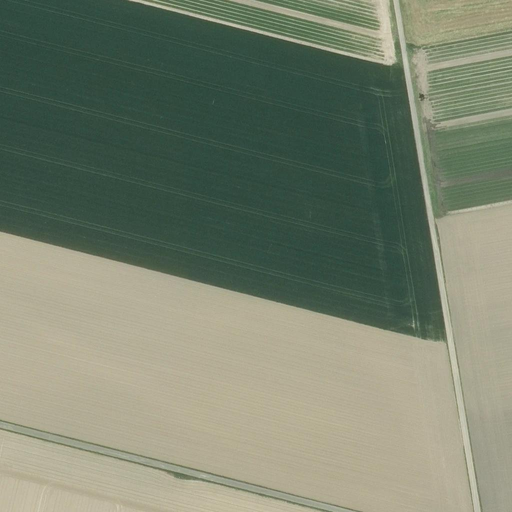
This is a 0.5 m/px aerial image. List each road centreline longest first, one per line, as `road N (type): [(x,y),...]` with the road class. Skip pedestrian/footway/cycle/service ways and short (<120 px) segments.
road 1 (unclassified): [(395,0),(478,511)]
road 2 (unclassified): [(344,511),(0,421)]
